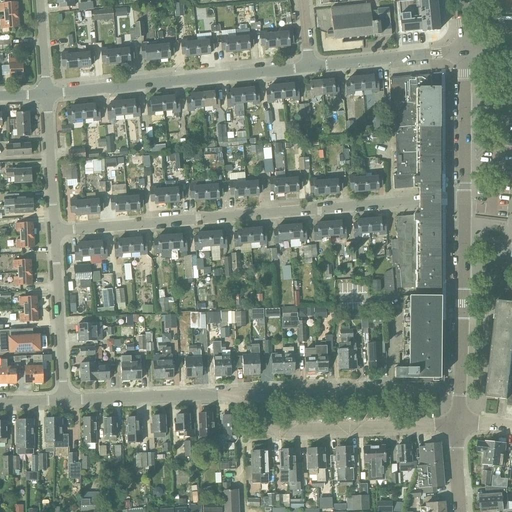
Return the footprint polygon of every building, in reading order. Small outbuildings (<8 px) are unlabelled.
[(435,0),(427,0),(398,3),(399,16),(398,16),(399,22),(400,33),(421,32),(421,34),(439,32),(435,0)] [(511,0),(497,0),(498,15),(499,15),(511,14),(511,0)] [(0,12),(4,12),(4,16),(18,15),(17,3),(0,4),(0,12)] [(182,5),(174,5),(175,17),(183,17),(182,5)] [(330,18),(331,18),(332,32),(326,33),(327,39),(333,39),(333,42),(334,42),(333,40),(341,40),(341,41),(342,41),(342,40),(348,39),(349,40),(349,39),(356,38),(356,40),(357,40),(357,38),(364,37),(364,39),(365,39),(365,37),(372,37),(372,38),(373,38),(373,37),(379,36),(379,38),(391,36),(388,9),(377,10),(377,12),(371,13),(370,5),(369,5),(369,6),(330,10),(330,9),(329,10),(330,18)] [(91,11),(91,13),(92,22),(113,20),(112,9),(91,11)] [(18,15),(4,16),(4,20),(0,20),(0,27),(0,29),(19,27),(18,15)] [(134,23),(135,37),(144,36),(143,22),(134,23)] [(265,29),(265,33),(259,34),(261,47),(265,46),(265,50),(277,49),(276,35),(274,35),(273,28),(265,29)] [(285,34),(276,35),(277,49),(289,48),(288,44),(292,44),(291,31),(285,31),(285,34)] [(236,39),(237,53),(249,52),(249,48),(253,48),(251,35),(245,35),(245,38),(236,39)] [(237,53),(236,39),(226,40),(226,37),(220,38),(221,51),(225,50),(225,54),(237,53)] [(181,42),(182,55),(185,54),(186,58),(198,57),(196,43),(196,41),(187,42),(187,39),(181,40),(181,42)] [(196,43),(198,57),(209,55),(209,52),(213,52),(212,39),(205,39),(206,42),(196,43)] [(11,40),(0,41),(0,49),(11,49),(11,40)] [(166,46),(156,47),(158,61),(170,59),(169,56),(173,55),(172,43),(166,43),(166,46)] [(87,54),(77,55),(78,69),(90,67),(90,64),(94,63),(92,51),(91,45),(86,46),(87,54)] [(146,62),(158,61),(156,47),(146,48),(146,45),(140,46),(142,59),(145,58),(146,62)] [(116,51),(118,65),(129,63),(129,60),(133,60),(132,47),(126,47),(126,50),(116,51)] [(118,65),(116,51),(107,52),(106,49),(100,50),(101,63),(105,62),(106,63),(106,65),(106,66),(118,65)] [(66,70),(78,69),(77,55),(67,56),(67,53),(61,54),(62,67),(66,66),(66,70)] [(17,59),(9,59),(9,77),(22,77),(21,63),(17,63),(17,59)] [(392,79),(389,79),(389,92),(390,103),(392,103),(394,103),(395,126),(397,174),(393,175),(393,189),(417,187),(418,190),(418,196),(418,199),(437,199),(437,195),(437,188),(438,188),(439,187),(440,179),(438,179),(438,175),(440,174),(440,171),(438,170),(437,168),(440,167),(440,163),(440,162),(440,159),(437,159),(437,153),(440,153),(440,146),(438,146),(437,146),(437,139),(439,139),(439,132),(440,132),(440,127),(441,127),(441,126),(437,126),(437,124),(439,124),(439,120),(440,120),(440,117),(437,117),(437,114),(439,114),(439,111),(437,111),(437,109),(437,107),(440,107),(440,105),(437,104),(437,101),(440,100),(439,90),(440,90),(440,89),(434,89),(435,85),(430,75),(415,76),(415,77),(406,78),(400,78),(395,79),(392,79)] [(361,78),(362,92),(372,91),(372,93),(378,92),(377,80),(373,80),(373,77),(361,78)] [(362,92),(361,78),(349,79),(349,83),(345,83),(346,96),(353,95),(353,92),(362,92)] [(321,82),(323,96),(332,95),(332,97),(339,97),(337,84),(333,84),(333,81),(321,82)] [(323,96),(321,82),(309,83),(309,87),(305,87),(307,100),(313,99),(313,97),(323,96)] [(293,85),(281,86),(283,100),(292,99),(292,101),(299,101),(297,88),(293,88),(293,85)] [(273,101),(283,100),(281,86),(269,87),(270,91),(266,91),(267,104),(273,103),(273,101)] [(241,90),(243,104),(252,103),(252,105),(259,105),(258,92),(253,92),(253,91),(253,89),(241,90)] [(243,104),(241,90),(229,91),(230,95),(226,95),(227,108),(234,107),(233,105),(243,104)] [(202,94),(203,108),(213,107),(213,109),(219,109),(218,96),(214,96),(213,94),(213,93),(202,94)] [(203,108),(202,94),(189,95),(190,99),(186,99),(187,112),(193,111),(193,110),(193,109),(203,108)] [(162,98),(163,112),(173,111),(173,113),(179,113),(178,100),(174,100),(173,97),(162,98)] [(163,112),(162,98),(150,99),(150,103),(146,103),(148,116),(154,115),(154,113),(163,112)] [(134,101),(122,102),(123,116),(133,115),(133,117),(140,117),(138,104),(134,104),(134,101)] [(114,117),(123,116),(122,102),(110,103),(110,106),(106,107),(108,120),(114,119),(114,117)] [(94,105),(82,106),(83,119),(92,119),(93,121),(99,121),(98,108),(94,108),(94,105)] [(74,120),(83,119),(82,106),(70,107),(70,110),(66,111),(68,124),(74,123),(74,120)] [(264,112),(265,121),(265,125),(272,124),(271,111),(264,112)] [(12,121),(12,126),(28,125),(27,113),(16,114),(16,121),(12,121)] [(28,125),(12,126),(13,130),(16,130),(17,137),(29,136),(28,125)] [(60,127),(61,135),(69,134),(69,126),(60,127)] [(218,138),(225,138),(224,126),(216,126),(218,138)] [(246,138),(237,139),(227,140),(228,148),(247,146),(246,138)] [(29,144),(5,146),(6,157),(30,155),(29,144)] [(264,162),(264,173),(272,172),(270,144),(262,144),(264,162)] [(242,147),(234,147),(235,156),(243,155),(242,147)] [(85,159),(84,149),(68,151),(68,160),(85,159)] [(221,149),(203,150),(204,162),(222,161),(221,149)] [(194,152),(194,161),(202,161),(202,152),(194,152)] [(182,153),(165,155),(166,162),(175,162),(176,170),(183,169),(182,153)] [(115,167),(115,159),(105,160),(105,168),(115,167)] [(64,166),(65,181),(76,180),(75,165),(64,166)] [(14,170),(6,170),(6,177),(14,177),(14,183),(30,182),(30,170),(14,171),(14,170)] [(220,182),(220,183),(219,180),(216,181),(216,179),(211,180),(210,174),(204,175),(204,182),(206,200),(217,199),(217,196),(221,195),(220,182)] [(365,178),(366,192),(378,191),(378,190),(377,187),(381,187),(380,174),(374,175),(375,177),(365,178)] [(294,179),(285,180),(286,194),(298,193),(297,189),(301,189),(300,176),(294,176),(294,179)] [(366,192),(365,178),(355,179),(355,178),(355,176),(349,177),(350,190),(354,189),(354,193),(366,192)] [(335,181),(325,181),(326,195),(338,194),(337,191),(341,190),(340,177),(334,178),(335,181)] [(274,195),(286,194),(285,180),(275,180),(275,178),(269,179),(270,191),(273,191),(274,195)] [(255,182),(245,183),(246,197),(258,196),(257,192),(261,192),(260,179),(254,180),(255,181),(255,182)] [(314,196),(326,195),(325,181),(315,182),(315,180),(309,180),(310,193),(313,193),(314,196)] [(246,197),(245,183),(235,184),(235,181),(229,182),(230,195),(234,194),(234,198),(246,197)] [(195,183),(195,185),(189,185),(190,198),(194,198),(194,201),(206,200),(204,182),(195,183)] [(165,189),(166,204),(178,203),(178,199),(181,199),(180,186),(175,186),(175,188),(175,189),(165,189)] [(166,204),(165,189),(155,190),(155,188),(149,188),(150,201),(154,201),(154,205),(166,204)] [(135,197),(126,198),(127,212),(139,211),(138,207),(142,207),(141,194),(135,194),(135,197)] [(115,213),(127,212),(126,198),(116,199),(116,196),(110,197),(111,209),(115,209),(115,213)] [(6,206),(31,205),(31,197),(13,198),(8,198),(8,204),(6,204),(6,206)] [(95,200),(86,201),(87,215),(99,214),(99,210),(102,210),(101,197),(95,198),(95,200)] [(75,216),(87,215),(86,201),(76,202),(76,199),(70,200),(71,213),(75,212),(75,216)] [(437,199),(418,199),(418,201),(418,212),(416,212),(416,215),(413,215),(413,216),(395,217),(397,250),(392,251),(391,251),(392,261),(392,264),(394,264),(396,288),(438,288),(438,285),(436,285),(436,283),(440,282),(440,280),(438,279),(438,278),(432,278),(432,276),(441,276),(441,273),(440,273),(440,268),(432,268),(432,262),(439,262),(439,258),(438,258),(437,254),(440,254),(440,251),(437,251),(437,248),(439,248),(439,243),(439,236),(440,236),(439,236),(439,233),(434,233),(434,224),(440,224),(440,223),(439,223),(439,215),(440,215),(440,214),(439,214),(437,211),(437,201),(437,199)] [(31,205),(6,206),(6,209),(4,209),(4,214),(14,213),(14,214),(32,213),(31,205)] [(368,220),(369,233),(378,232),(379,235),(385,235),(384,222),(380,222),(380,219),(368,220)] [(369,233),(368,220),(356,221),(356,224),(352,224),(353,237),(360,237),(359,234),(369,233)] [(328,223),(329,237),(339,236),(339,238),(345,238),(344,225),(340,225),(340,222),(328,223)] [(20,236),(33,236),(32,223),(14,224),(15,232),(19,232),(20,236)] [(329,237),(328,223),(316,224),(316,227),(312,228),(313,241),(320,240),(319,237),(329,237)] [(300,225),(288,226),(289,240),(299,239),(299,242),(306,241),(304,228),(300,229),(300,225)] [(280,241),(289,240),(288,226),(276,227),(277,231),(273,231),(274,244),(280,243),(280,241)] [(248,230),(249,243),(259,242),(259,245),(265,245),(264,232),(260,232),(260,228),(248,230)] [(249,243),(248,230),(236,230),(236,234),(232,234),(234,247),(240,247),(240,244),(249,243)] [(208,233),(209,247),(219,246),(219,248),(225,248),(224,235),(220,235),(220,232),(208,233)] [(209,247),(208,233),(196,234),(196,237),(193,238),(194,251),(200,250),(200,248),(209,247)] [(168,236),(169,250),(179,249),(179,252),(185,251),(184,238),(181,239),(180,235),(168,236)] [(33,236),(20,236),(20,240),(15,241),(16,248),(34,247),(33,236)] [(169,250),(168,236),(157,237),(157,241),(153,241),(154,254),(160,253),(160,251),(169,250)] [(128,240),(130,254),(139,253),(139,255),(146,255),(145,242),(141,242),(141,239),(128,240)] [(130,254),(128,240),(117,241),(117,244),(113,244),(114,257),(120,257),(120,254),(130,254)] [(100,242),(89,243),(90,257),(99,256),(99,258),(106,258),(105,245),(101,245),(100,242)] [(80,258),(90,257),(89,243),(77,244),(77,247),(73,248),(74,261),(81,260),(80,258)] [(311,258),(310,251),(310,246),(303,247),(304,259),(311,258)] [(230,254),(231,269),(240,269),(239,253),(230,254)] [(183,256),(185,279),(192,279),(190,255),(183,256)] [(17,273),(31,273),(30,261),(12,262),(13,269),(17,269),(17,273)] [(90,281),(89,266),(73,267),(74,282),(90,281)] [(391,270),(383,274),(384,292),(392,292),(393,292),(392,274),(391,270)] [(31,273),(17,273),(18,278),(13,278),(13,285),(31,285),(31,273)] [(114,313),(111,289),(101,290),(104,314),(114,313)] [(116,304),(117,304),(124,303),(123,289),(114,290),(116,304)] [(23,306),(23,310),(37,309),(36,297),(18,298),(19,306),(23,306)] [(394,378),(402,378),(402,383),(415,383),(415,378),(439,379),(440,297),(403,297),(402,368),(394,368),(394,378)] [(511,335),(511,302),(497,301),(493,333),(511,335)] [(168,303),(159,304),(159,307),(157,308),(157,313),(169,313),(168,311),(173,310),(172,306),(168,307),(168,303)] [(313,307),(314,319),(326,319),(325,306),(313,307)] [(297,319),(296,307),(281,308),(282,320),(297,319)] [(37,309),(23,310),(24,314),(19,314),(19,322),(37,321),(37,309)] [(256,320),(263,319),(262,310),(250,310),(250,320),(256,320)] [(219,312),(206,313),(207,324),(219,323),(219,312)] [(244,312),(235,312),(236,327),(244,327),(244,312)] [(382,314),(367,315),(367,325),(383,324),(382,314)] [(164,316),(165,329),(176,328),(175,315),(164,316)] [(206,329),(205,315),(196,315),(196,329),(206,329)] [(78,334),(101,332),(100,324),(77,325),(78,334)] [(9,353),(39,351),(38,336),(32,336),(32,329),(9,330),(9,331),(10,338),(8,338),(9,353)] [(345,331),(347,371),(353,371),(353,369),(355,369),(354,350),(354,344),(349,344),(349,338),(352,338),(351,330),(345,331)] [(347,371),(345,331),(339,331),(340,345),(338,345),(338,351),(338,369),(340,369),(340,371),(347,371)] [(101,332),(78,334),(78,343),(101,341),(101,332)] [(511,354),(511,335),(493,333),(490,365),(510,368),(511,354)] [(325,340),(325,342),(320,342),(320,346),(314,346),(315,350),(315,372),(326,372),(325,351),(332,351),(331,340),(325,340)] [(217,351),(212,351),(213,358),(213,377),(222,376),(221,357),(220,345),(217,346),(217,351)] [(221,345),(220,345),(221,357),(222,376),(230,376),(229,357),(229,351),(224,351),(224,345),(221,345)] [(368,353),(367,353),(368,369),(370,369),(371,370),(374,370),(375,369),(380,369),(379,353),(379,347),(368,348),(368,353)] [(94,356),(94,348),(79,348),(79,357),(94,356)] [(293,373),(292,355),(292,349),(281,349),(282,355),(282,374),(284,374),(284,375),(285,376),(290,376),(291,375),(290,373),(293,373)] [(305,373),(315,372),(315,350),(304,351),(305,373)] [(171,355),(161,356),(162,379),(172,379),(171,355)] [(282,374),(282,355),(271,355),(272,374),(282,374)] [(33,356),(33,364),(33,383),(42,383),(41,356),(33,356)] [(162,379),(161,356),(151,356),(153,379),(162,379)] [(251,375),(250,356),(241,357),(242,375),(251,375)] [(250,356),(251,375),(259,375),(259,373),(258,356),(250,356)] [(121,381),(131,380),(130,357),(119,357),(121,381)] [(139,357),(130,357),(131,380),(140,380),(139,357)] [(200,358),(192,359),(193,378),(201,377),(200,358)] [(193,378),(192,359),(184,359),(184,378),(193,378)] [(95,382),(95,381),(94,366),(94,363),(80,364),(80,382),(95,382)] [(6,364),(6,368),(6,384),(15,384),(15,368),(14,368),(14,364),(6,364)] [(33,383),(33,364),(27,364),(27,366),(26,366),(26,367),(24,367),(24,383),(33,383)] [(94,366),(95,381),(108,380),(108,365),(94,366)] [(490,365),(487,385),(486,398),(507,400),(509,384),(510,368),(490,365)] [(203,415),(198,415),(199,437),(213,436),(213,422),(211,422),(211,414),(209,414),(209,413),(203,413),(203,415)] [(176,424),(174,425),(175,432),(177,432),(177,437),(189,437),(188,432),(189,432),(188,415),(183,416),(183,414),(177,414),(177,416),(175,416),(176,424)] [(230,416),(223,416),(224,436),(225,440),(230,439),(231,441),(237,441),(236,436),(237,436),(237,416),(235,416),(235,414),(230,415),(230,416)] [(151,417),(152,426),(150,426),(150,434),(153,433),(153,438),(164,438),(164,433),(165,433),(164,417),(158,417),(158,415),(153,416),(153,417),(151,417)] [(127,427),(126,428),(126,435),(129,435),(129,440),(140,440),(140,434),(139,418),(134,419),(133,417),(128,417),(128,419),(127,419),(127,427)] [(94,418),(83,419),(84,444),(95,443),(94,418)] [(24,421),(24,449),(25,455),(32,454),(32,442),(33,442),(32,421),(31,421),(30,419),(27,419),(26,421),(24,421)] [(45,452),(54,452),(53,419),(44,420),(44,442),(45,442),(45,452)] [(62,420),(60,420),(60,419),(53,419),(54,452),(54,456),(67,456),(67,436),(61,436),(61,426),(62,425),(62,420)] [(104,420),(103,420),(104,441),(115,441),(115,436),(116,436),(116,420),(110,420),(109,419),(106,419),(104,420)] [(17,449),(24,449),(24,421),(23,421),(22,420),(19,420),(18,421),(16,421),(16,442),(17,442),(17,449)] [(184,441),(184,457),(195,456),(194,440),(184,441)] [(477,452),(484,453),(483,465),(484,465),(484,471),(483,471),(481,485),(489,486),(491,472),(492,472),(495,443),(485,442),(485,443),(478,443),(477,452)] [(505,444),(495,443),(492,472),(492,473),(499,473),(500,467),(503,467),(505,444)] [(441,464),(439,444),(425,445),(425,447),(425,448),(419,448),(420,466),(427,466),(427,465),(441,464)] [(410,446),(404,446),(404,445),(399,445),(399,447),(397,447),(398,455),(396,455),(396,463),(399,463),(399,472),(410,472),(410,469),(417,469),(416,466),(416,461),(410,461),(410,446)] [(376,481),(374,448),(370,448),(369,446),(366,447),(365,448),(364,448),(364,463),(368,463),(368,481),(376,481)] [(377,447),(374,448),(376,481),(383,481),(383,470),(381,470),(381,462),(384,462),(384,447),(382,447),(381,446),(378,446),(377,447)] [(344,449),(343,449),(342,447),(337,447),(336,449),(336,469),(337,469),(337,475),(345,475),(344,449)] [(345,480),(345,487),(352,486),(351,480),(352,480),(352,474),(352,468),(352,449),(351,449),(350,447),(346,447),(344,449),(345,475),(345,480)] [(309,476),(317,476),(316,450),(315,450),(313,448),(309,448),(308,450),(307,450),(308,470),(309,470),(309,476)] [(317,482),(317,488),(323,487),(323,481),(324,481),(324,476),(324,469),(324,450),(323,450),(322,448),(318,448),(317,450),(316,450),(317,476),(317,482)] [(286,451),(285,449),(281,449),(280,451),(279,451),(279,471),(281,471),(282,477),(288,477),(286,451)] [(286,451),(288,477),(288,482),(296,482),(297,490),(301,489),(303,489),(302,473),(302,463),(295,463),(295,451),(294,451),(293,449),(289,449),(288,451),(286,451)] [(260,484),(260,480),(258,452),(257,450),(253,451),(252,452),(250,452),(252,484),(260,484)] [(259,452),(258,452),(260,480),(268,480),(266,452),(265,452),(264,450),(261,450),(259,452)] [(68,464),(68,476),(68,480),(80,480),(80,476),(80,464),(75,464),(75,454),(67,454),(68,464)] [(135,455),(136,469),(146,468),(145,454),(135,455)] [(12,457),(3,457),(3,476),(12,476),(12,457)] [(419,490),(419,494),(433,493),(433,488),(441,487),(442,487),(441,465),(441,464),(427,465),(427,466),(420,466),(416,466),(417,469),(417,472),(412,479),(409,490),(414,490),(419,490)] [(238,511),(237,491),(229,491),(229,484),(222,484),(222,491),(221,491),(222,511),(238,511)] [(216,496),(213,486),(205,488),(208,498),(216,496)] [(497,494),(480,496),(480,504),(502,502),(507,502),(507,495),(502,496),(502,495),(506,494),(507,488),(496,487),(497,494)] [(414,490),(409,490),(407,498),(419,498),(419,494),(419,490),(414,490)] [(352,496),(346,496),(347,511),(360,510),(360,495),(352,495),(352,496)] [(360,495),(360,510),(368,510),(367,495),(360,495)] [(318,500),(319,510),(332,509),(331,499),(318,500)] [(80,511),(86,511),(99,511),(99,500),(80,501),(80,511)] [(377,501),(377,511),(392,511),(392,501),(377,501)] [(502,502),(480,504),(480,511),(484,511),(503,511),(503,510),(508,510),(507,502),(502,502)] [(444,511),(444,503),(425,504),(426,508),(420,508),(419,511),(444,511)]
